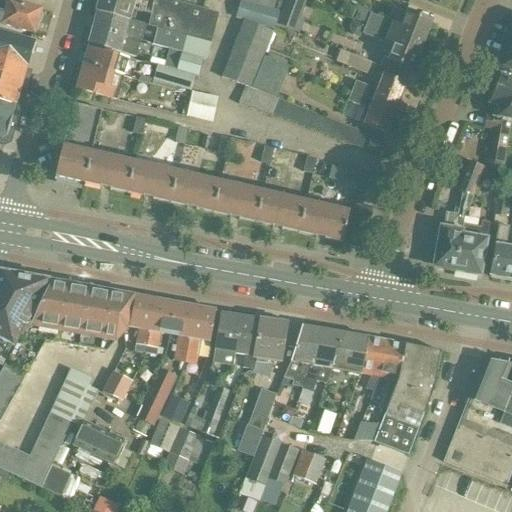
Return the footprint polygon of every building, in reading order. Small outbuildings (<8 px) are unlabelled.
[(96,13),(144,26),(147,27),(151,15),(132,10),(134,0),(99,0),(96,13)] [(151,15),(154,0),(134,0),(132,10),(151,15)] [(155,29),(184,37),(210,44),(219,14),(177,2),(168,0),(154,0),(151,15),(147,27),(155,29)] [(276,26),(280,13),(237,0),(232,18),(242,21),(242,20),(248,22),(274,30),(276,26)] [(240,0),(280,12),(284,0),(240,0)] [(303,0),(284,0),(280,12),(280,13),(276,26),(298,34),(303,21),(300,20),(307,1),(303,0)] [(3,12),(0,11),(0,24),(34,34),(41,11),(7,1),(3,12)] [(366,25),(370,15),(370,13),(358,9),(354,20),(366,25)] [(399,27),(370,15),(366,25),(421,46),(430,22),(405,12),(399,27)] [(92,29),(140,41),(144,26),(96,13),(92,29)] [(242,20),(242,21),(220,78),(244,87),(250,90),(272,31),(248,22),(242,20)] [(364,27),(352,22),(349,29),(352,36),(359,38),(364,27)] [(411,71),(421,46),(366,25),(362,34),(383,43),(383,45),(391,48),(386,61),(411,71)] [(511,27),(498,63),(506,66),(511,68),(511,27)] [(88,44),(136,57),(140,41),(92,29),(88,44)] [(151,45),(180,53),(184,37),(155,29),(151,45)] [(0,139),(1,140),(5,137),(15,107),(26,69),(34,42),(0,30),(0,139)] [(184,37),(180,53),(181,53),(203,59),(203,60),(206,61),(210,44),(184,37)] [(82,65),(113,74),(112,75),(131,80),(136,62),(87,48),(82,65)] [(336,62),(366,75),(371,63),(340,51),(336,62)] [(203,59),(181,53),(176,71),(194,76),(194,77),(199,78),(203,60),(203,59)] [(289,68),(264,58),(251,89),(276,99),(289,68)] [(75,89),(117,101),(120,90),(109,86),(112,75),(113,74),(82,65),(75,89)] [(176,71),(157,65),(151,85),(189,96),(194,77),(194,76),(176,71)] [(151,85),(152,80),(140,76),(138,81),(151,85)] [(406,85),(382,76),(376,90),(355,82),(351,92),(374,101),(396,110),(406,85)] [(498,118),(511,121),(511,83),(501,79),(491,103),(502,108),(498,118)] [(271,117),(272,114),(277,100),(250,90),(244,87),(238,105),(271,117)] [(192,92),(186,117),(212,123),(217,98),(192,92)] [(396,110),(374,101),(351,92),(347,102),(364,109),(358,122),(387,134),(396,110)] [(371,137),(277,100),(272,114),(366,151),(371,137)] [(70,181),(83,184),(90,151),(92,152),(102,111),(72,104),(55,177),(70,181)] [(490,130),(486,150),(504,154),(511,121),(498,119),(486,117),(483,128),(490,130)] [(141,136),(145,120),(136,118),(132,134),(141,136)] [(174,143),(184,146),(188,130),(178,128),(174,143)] [(221,138),(217,153),(227,155),(230,140),(221,138)] [(269,165),(273,150),(263,148),(260,163),(269,165)] [(133,161),(92,152),(90,151),(83,184),(126,194),(133,161)] [(301,172),(311,175),(315,158),(306,156),(301,172)] [(126,194),(169,204),(177,171),(133,161),(126,194)] [(456,192),(462,194),(472,198),(472,199),(484,168),(468,162),(456,192)] [(500,166),(486,163),(485,173),(499,175),(500,166)] [(340,168),(331,166),(328,179),(337,181),(340,168)] [(345,182),(355,185),(358,170),(359,169),(349,166),(349,167),(345,182)] [(169,204),(212,214),(220,181),(177,171),(169,204)] [(363,175),(361,185),(375,189),(378,178),(363,175)] [(255,224),(263,191),(220,181),(212,214),(255,224)] [(255,224),(298,234),(306,201),(263,191),(255,224)] [(437,238),(434,254),(432,264),(434,264),(434,266),(441,267),(441,269),(454,272),(463,224),(464,217),(472,198),(462,194),(458,216),(446,214),(444,229),(441,229),(439,239),(437,238)] [(506,218),(509,202),(496,199),(493,215),(506,218)] [(349,211),(306,201),(298,234),(341,244),(349,211)] [(357,207),(354,221),(350,246),(364,248),(371,209),(357,207)] [(480,227),(463,224),(454,272),(479,276),(489,223),(481,222),(480,227)] [(498,225),(489,276),(491,276),(491,278),(500,280),(500,278),(509,279),(511,261),(511,246),(505,246),(509,227),(498,225)] [(46,288),(47,281),(0,273),(0,340),(0,366),(2,368),(46,288)] [(0,469),(8,473),(15,477),(40,489),(71,424),(50,414),(29,458),(0,444),(0,421),(45,342),(106,353),(128,335),(134,297),(51,282),(31,326),(26,329),(0,374),(0,469)] [(144,354),(154,301),(134,297),(129,328),(138,330),(134,352),(144,354)] [(168,339),(174,305),(154,301),(144,354),(157,356),(160,338),(168,339)] [(184,363),(194,308),(174,305),(168,339),(176,340),(173,361),(184,363)] [(184,363),(195,365),(197,357),(208,359),(211,342),(209,342),(215,312),(194,308),(184,363)] [(233,368),(235,356),(240,318),(220,315),(213,365),(233,368)] [(254,358),(259,321),(240,318),(235,356),(242,357),(240,369),(252,371),(254,358)] [(286,325),(259,321),(254,358),(280,362),(286,325)] [(322,331),(302,327),(289,364),(283,378),(291,381),(289,385),(302,388),(322,331)] [(329,371),(343,334),(322,331),(302,388),(301,390),(310,392),(314,382),(324,385),(329,371)] [(343,334),(329,371),(358,376),(367,339),(343,334)] [(384,342),(367,339),(358,376),(369,378),(363,390),(371,393),(376,379),(384,342)] [(376,379),(371,393),(367,402),(378,407),(384,393),(386,381),(396,382),(404,345),(384,342),(376,379)] [(396,382),(373,443),(408,456),(433,390),(440,352),(439,352),(431,351),(430,353),(427,355),(425,355),(423,351),(423,349),(405,346),(405,345),(404,345),(396,382)] [(504,487),(511,466),(511,366),(481,361),(466,399),(468,399),(449,445),(504,467),(497,484),(504,487)] [(177,378),(159,369),(135,419),(153,428),(177,378)] [(131,386),(112,375),(103,392),(122,403),(131,386)] [(230,392),(217,387),(200,433),(212,438),(230,392)] [(261,390),(248,426),(263,432),(276,395),(261,390)] [(161,417),(179,425),(189,404),(171,396),(161,417)] [(294,411),(284,408),(280,417),(290,421),(294,411)] [(302,422),(292,418),(289,426),(299,430),(302,422)] [(121,449),(125,440),(84,421),(72,446),(113,466),(121,449)] [(169,454),(179,429),(159,421),(149,445),(169,454)] [(199,437),(179,429),(169,454),(188,462),(199,437)] [(256,445),(251,460),(243,479),(263,486),(266,479),(279,444),(259,436),(256,445)] [(279,444),(266,479),(282,486),(296,450),(279,444)] [(443,463),(497,484),(504,467),(449,445),(443,463)] [(323,462),(299,453),(290,478),(313,487),(323,462)] [(344,460),(336,456),(320,494),(328,497),(344,460)] [(366,461),(346,511),(385,511),(400,474),(366,461)] [(70,475),(51,466),(41,489),(60,498),(70,475)] [(92,511),(116,511),(118,508),(99,499),(92,511)]
